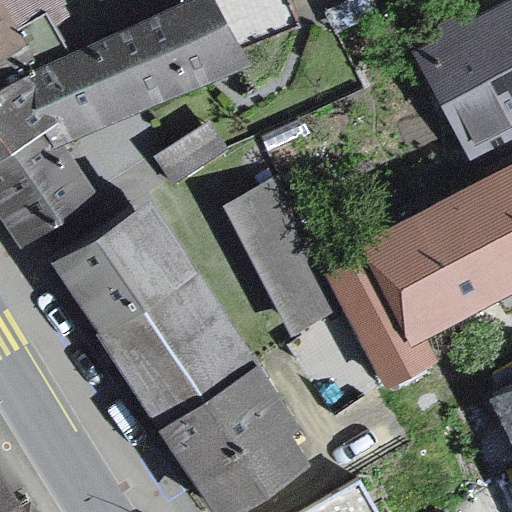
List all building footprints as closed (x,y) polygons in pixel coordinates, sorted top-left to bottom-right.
[(79,130),(255,59),(229,0),(177,0),(48,53),(22,0),(0,0),(0,212),(20,243),(108,188),(79,130)] [(427,35),(483,161),(511,147),(511,0),(451,0),(442,3),(443,28),(427,35)] [(268,167),(227,188),(292,319),(333,298),(268,167)] [(174,200),(66,261),(207,503),(223,511),(244,511),(320,460),(174,200)] [(391,239),(331,266),(387,376),(442,349),(391,239)] [(511,387),(458,411),(499,492),(511,485),(511,387)] [(40,511),(0,451),(0,511),(40,511)]
